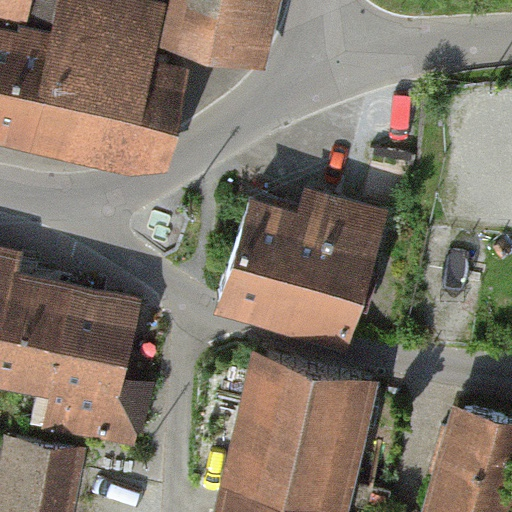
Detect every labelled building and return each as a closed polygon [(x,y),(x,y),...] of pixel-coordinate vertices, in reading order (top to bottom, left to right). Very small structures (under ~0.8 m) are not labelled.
[(0,0),(0,130),(132,166),(173,157),(195,53),(156,42),(165,0),(0,0)] [(170,0),(165,30),(240,48),(272,55),(285,0),(170,0)] [(301,197),(254,183),(223,287),(222,290),(354,330),(394,197),(309,172),(301,197)] [(23,236),(0,231),(0,376),(52,387),(44,426),(143,446),(159,366),(126,360),(141,285),(18,260),(23,236)] [(346,511),(378,374),(254,346),(216,511),(346,511)] [(511,511),(511,407),(453,393),(422,511),(511,511)] [(76,511),(90,444),(10,428),(0,475),(0,511),(76,511)]
